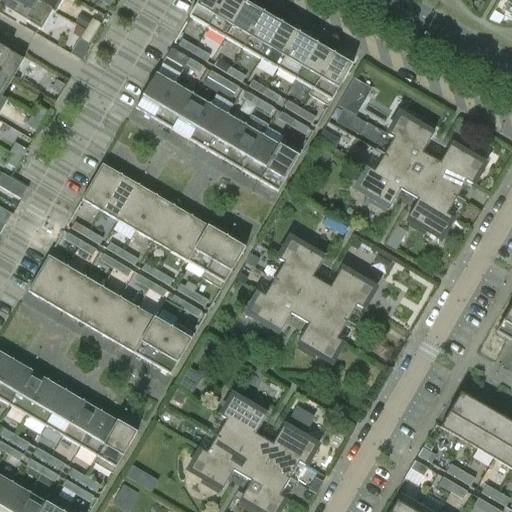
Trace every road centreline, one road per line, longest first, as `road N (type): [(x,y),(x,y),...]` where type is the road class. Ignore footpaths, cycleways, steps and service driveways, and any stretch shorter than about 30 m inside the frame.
road 1 (residential): [(335,511),(511,208)]
road 2 (residential): [(0,270),(103,92)]
road 3 (tertiary): [(511,68),(391,0)]
road 4 (residential): [(0,29),(103,92)]
